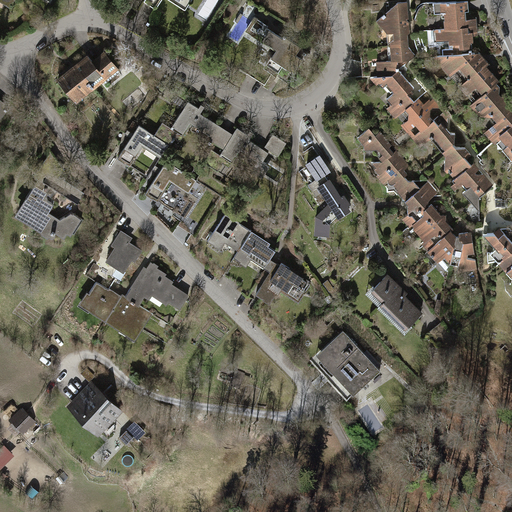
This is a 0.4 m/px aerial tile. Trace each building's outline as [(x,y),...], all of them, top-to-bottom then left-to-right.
[(0,0),(0,4),(8,9),(14,0),(0,0)] [(193,0),(144,0),(157,8),(161,0),(171,0),(187,10),(193,0)] [(469,0),(460,0),(435,2),(436,12),(445,12),(446,29),(435,30),(436,42),(448,41),(449,54),(475,52),(473,34),(480,34),(478,13),(470,13),(469,0)] [(407,2),(398,3),(377,21),(389,34),(391,62),(377,63),(378,77),(370,78),(380,91),(386,86),(394,94),(388,99),(423,142),(431,136),(447,155),(446,171),(475,205),(498,186),(448,128),(449,114),(433,95),(425,102),(420,96),(415,100),(411,96),(415,93),(411,89),(414,87),(406,78),(405,61),(415,54),(408,44),(407,32),(410,30),(407,2)] [(307,44),(256,11),(245,29),(277,50),(266,67),(279,75),(285,65),(298,73),(307,58),(301,54),(307,44)] [(88,53),(57,78),(78,103),(120,68),(105,49),(93,59),(88,53)] [(449,54),(431,55),(470,100),(467,102),(487,125),(483,129),(511,162),(511,98),(497,81),(503,77),(481,51),(475,52),(449,54)] [(0,116),(10,104),(0,96),(0,116)] [(199,109),(188,102),(171,126),(164,122),(155,136),(170,145),(174,138),(181,142),(192,125),(212,136),(209,141),(224,149),(220,155),(212,151),(204,163),(217,172),(223,164),(230,169),(242,150),(258,161),(251,172),(263,180),(272,165),(265,161),(270,153),(249,139),(252,135),(235,125),(231,131),(200,112),(206,107),(201,104),(199,109)] [(375,123),(358,137),(364,150),(377,148),(374,169),(401,203),(415,221),(407,228),(437,263),(448,277),(451,263),(459,265),(458,273),(478,269),(476,259),(468,257),(469,253),(475,253),(473,232),(457,235),(429,200),(436,194),(438,192),(427,180),(420,186),(405,169),(409,164),(375,123)] [(155,136),(139,126),(124,150),(136,157),(142,148),(161,160),(170,145),(155,136)] [(289,143),(274,134),(266,148),(280,158),(289,143)] [(352,211),(327,174),(331,171),(320,155),(298,169),(316,197),(321,193),(328,204),(315,216),(314,236),(329,236),(329,223),(352,211)] [(196,180),(167,161),(145,195),(158,203),(170,184),(187,195),(196,180)] [(62,190),(39,177),(17,214),(54,239),(58,232),(66,238),(69,231),(74,235),(85,217),(73,210),(60,216),(49,210),(62,190)] [(267,244),(223,216),(207,241),(218,248),(223,241),(238,251),(234,258),(245,265),(249,259),(271,273),(257,295),(272,304),(280,292),(296,303),(309,283),(281,264),(279,267),(268,260),(273,253),(265,248),(267,244)] [(511,242),(499,227),(481,232),(495,247),(490,253),(511,278),(511,242)] [(132,236),(122,229),(112,244),(115,246),(106,261),(122,271),(131,257),(134,259),(140,249),(128,242),(132,236)] [(86,291),(78,304),(134,339),(151,313),(137,304),(142,296),(148,299),(151,294),(166,304),(168,302),(180,309),(189,295),(171,283),(173,281),(165,276),(167,272),(148,260),(145,266),(142,265),(122,296),(96,280),(88,293),(86,291)] [(424,311),(387,272),(365,293),(402,332),(424,311)] [(380,370),(343,330),(315,356),(352,396),(380,370)] [(232,382),(247,388),(252,375),(237,370),(232,382)] [(121,411),(92,381),(66,407),(95,437),(121,411)] [(41,427),(21,407),(9,418),(30,438),(41,427)]
